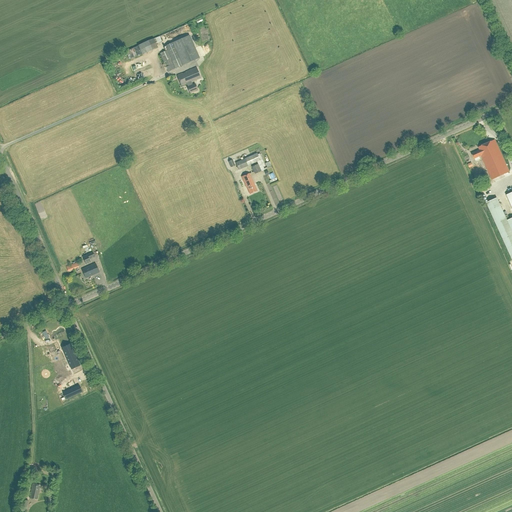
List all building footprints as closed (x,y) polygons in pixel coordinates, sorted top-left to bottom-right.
[(168,72),(199,58),(190,36),(165,46),(167,50),(159,53),(160,54),(158,55),(161,63),(164,62),(168,72)] [(142,55),(158,48),(154,39),(126,52),(129,60),(136,57),(142,54),(142,55)] [(190,83),(191,82),(200,79),(197,68),(186,72),(187,74),(183,75),(183,74),(177,76),(181,86),(187,84),(190,83)] [(144,71),(134,76),(137,81),(147,76),(144,71)] [(124,75),(125,81),(132,79),(131,73),(124,75)] [(190,83),(187,84),(188,87),(187,88),(190,93),(198,90),(195,85),(193,86),(191,82),(190,83)] [(479,151),(472,154),(474,160),(481,157),(492,180),(509,172),(495,141),(478,148),(479,151)] [(263,168),(258,154),(257,154),(236,163),(239,170),(257,162),(258,164),(251,167),(254,174),(264,170),(263,168)] [(257,191),(250,174),(242,177),(247,189),(248,188),(250,194),(257,191)] [(511,193),(507,196),(511,207),(511,218),(507,220),(497,199),(487,204),(511,259),(511,193)] [(86,264),(91,262),(89,259),(95,257),(93,253),(83,257),(86,264)] [(68,272),(79,268),(77,263),(66,267),(68,272)] [(86,278),(100,272),(96,263),(82,269),(86,278)] [(100,275),(93,277),(96,284),(102,282),(100,275)] [(70,344),(62,348),(72,369),(79,366),(76,358),(77,357),(74,351),(73,352),(70,344)] [(79,385),(63,393),(66,399),(82,392),(79,385)] [(30,498),(37,500),(40,485),(32,484),(31,491),(30,498)]
